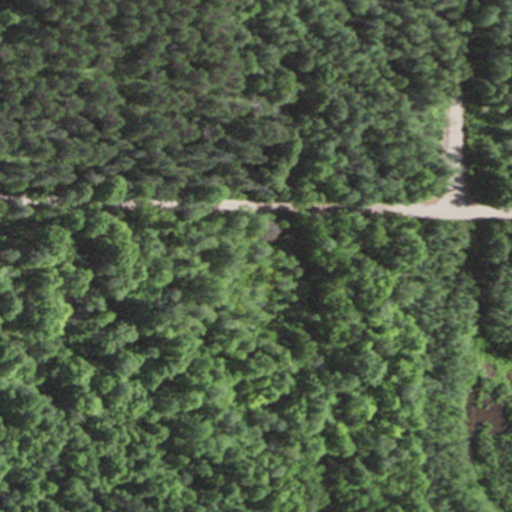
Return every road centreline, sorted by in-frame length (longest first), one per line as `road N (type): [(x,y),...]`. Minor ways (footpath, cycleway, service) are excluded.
road 1 (residential): [(511,212),(0,195)]
road 2 (residential): [(456,211),(451,0)]
